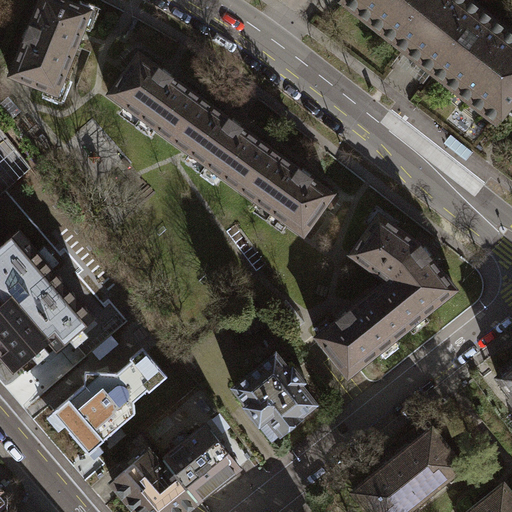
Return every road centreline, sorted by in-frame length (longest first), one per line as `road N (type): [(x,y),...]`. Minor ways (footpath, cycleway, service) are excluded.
road 1 (tertiary): [(194,0),(288,61),(511,235)]
road 2 (residential): [(511,305),(255,511)]
road 3 (residential): [(80,511),(0,419)]
